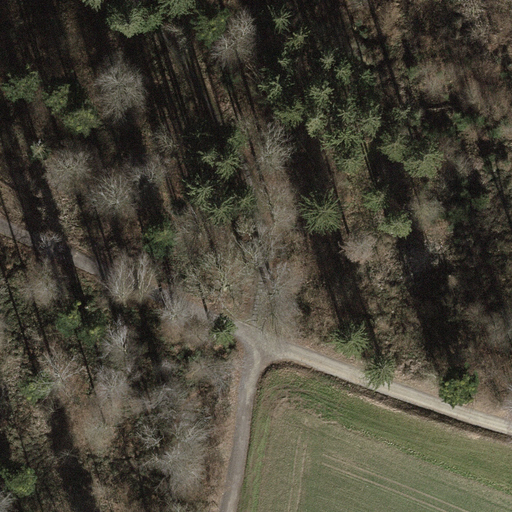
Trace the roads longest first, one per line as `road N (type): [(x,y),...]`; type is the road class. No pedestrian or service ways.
road 1 (track): [(0,221),(211,310),(261,350)]
road 2 (track): [(261,350),(307,354),(511,427)]
road 3 (track): [(261,350),(225,511)]
